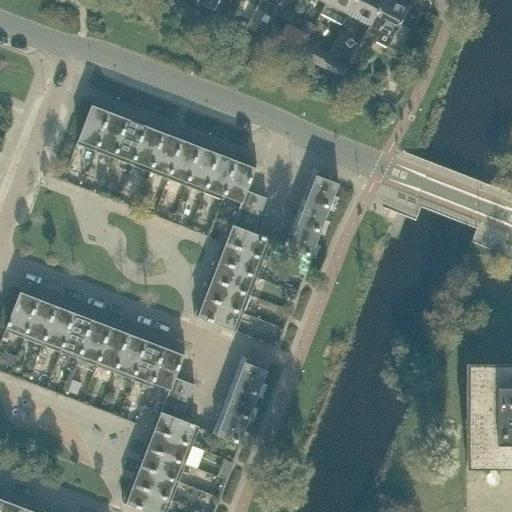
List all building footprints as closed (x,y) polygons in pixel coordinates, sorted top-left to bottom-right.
[(263,14),(269,3),(262,0),(261,0),(256,10),(263,14)] [(327,0),(326,3),(348,15),(355,0),(327,0)] [(355,0),(348,15),(370,26),(383,0),(355,0)] [(389,0),(383,0),(370,26),(367,32),(377,38),(380,32),(392,38),(387,47),(399,53),(411,30),(400,25),(410,7),(408,6),(407,8),(394,1),(395,0),(394,0),(393,0),(393,1),(389,0)] [(269,3),(263,14),(271,18),(276,7),(269,3)] [(308,37),(313,27),(306,23),(300,34),(308,37)] [(358,50),(352,61),(360,65),(366,54),(358,50)] [(322,66),(344,77),(349,67),(327,56),(322,66)] [(71,119),(80,98),(67,93),(58,115),(71,119)] [(99,109),(100,105),(93,103),(92,106),(77,144),(97,151),(111,113),(110,113),(99,109)] [(117,115),(118,112),(111,109),(110,113),(111,113),(97,151),(115,158),(130,120),(128,120),(117,115)] [(135,122),(136,119),(130,116),(128,120),(130,120),(115,158),(133,165),(148,127),(146,127),(135,122)] [(153,129),(154,126),(148,123),(146,127),(148,127),(133,165),(151,172),(166,134),(164,134),(153,129)] [(171,136),(173,133),(166,130),(164,134),(166,134),(151,172),(169,179),(184,141),(183,141),(171,136)] [(189,143),(191,140),(184,137),(183,141),(184,141),(169,179),(187,186),(202,148),(201,147),(189,143)] [(207,150),(209,147),(202,144),(201,147),(202,148),(187,186),(205,193),(220,155),(219,154),(207,150)] [(226,157),(227,154),(220,151),(219,154),(220,155),(205,193),(223,200),(238,162),(237,161),(226,157)] [(238,215),(257,223),(267,198),(247,191),(257,165),(256,165),(255,168),(244,164),(245,161),(238,158),(237,161),(238,162),(223,200),(241,207),(238,215)] [(339,184),(331,181),(316,176),(307,200),(330,209),(339,184)] [(321,233),(330,209),(307,200),(298,224),(321,233)] [(257,223),(238,215),(234,226),(229,225),(227,232),(231,233),(227,244),(264,259),(271,240),(253,233),(257,223)] [(311,257),(321,233),(298,224),(289,249),(311,257)] [(264,259),(227,244),(222,243),(220,250),(224,252),(220,262),(257,277),(264,259)] [(257,277),(220,262),(216,261),(213,268),(217,269),(213,280),(250,295),(257,277)] [(250,295),(213,280),(209,279),(206,286),(210,287),(206,299),(243,313),(250,295)] [(27,295),(29,292),(22,289),(20,293),(5,331),(25,338),(40,300),(38,300),(27,295)] [(45,302),(47,299),(40,296),(38,300),(40,300),(25,338),(43,345),(58,307),(56,307),(45,302)] [(243,313),(206,299),(202,297),(199,304),(203,305),(199,318),(236,332),(243,313)] [(63,309),(65,306),(58,303),(56,307),(58,307),(43,345),(61,352),(76,314),(75,314),(63,309)] [(81,316),(83,313),(76,310),(75,314),(76,314),(61,352),(79,359),(94,321),(93,321),(81,316)] [(99,323),(101,320),(94,317),(93,321),(94,321),(79,359),(97,366),(112,328),(111,328),(99,323)] [(118,330),(119,327),(112,324),(111,328),(112,328),(97,366),(115,373),(130,335),(129,335),(118,330)] [(136,337),(137,334),(130,331),(129,335),(130,335),(115,373),(133,380),(148,342),(147,341),(136,337)] [(154,344),(155,341),(148,338),(147,341),(148,342),(133,380),(151,387),(166,349),(165,348),(154,344)] [(166,403),(185,410),(195,385),(175,378),(185,352),(183,356),(172,351),(173,347),(166,345),(165,348),(166,349),(151,387),(169,394),(166,403)] [(267,371),(245,363),(235,387),(258,394),(267,371)] [(511,470),(511,364),(467,365),(467,470),(511,470)] [(249,420),(258,394),(235,387),(226,412),(249,420)] [(185,410),(166,403),(162,413),(157,411),(155,419),(159,420),(155,431),(192,445),(199,427),(181,420),(185,410)] [(240,444),(249,420),(226,412),(217,436),(240,444)] [(192,445),(155,431),(151,429),(148,437),(152,438),(148,449),(185,463),(192,445)] [(185,463),(148,449),(144,447),(141,455),(145,456),(141,467),(178,481),(185,463)] [(178,481),(141,467),(137,465),(134,473),(138,474),(134,485),(171,499),(178,481)] [(166,511),(171,499),(134,485),(130,483),(127,491),(131,492),(127,503),(123,502),(123,503),(146,511),(166,511)] [(10,503),(11,500),(4,497),(3,500),(4,501),(0,510),(0,511),(20,511),(22,508),(21,507),(10,503)]
